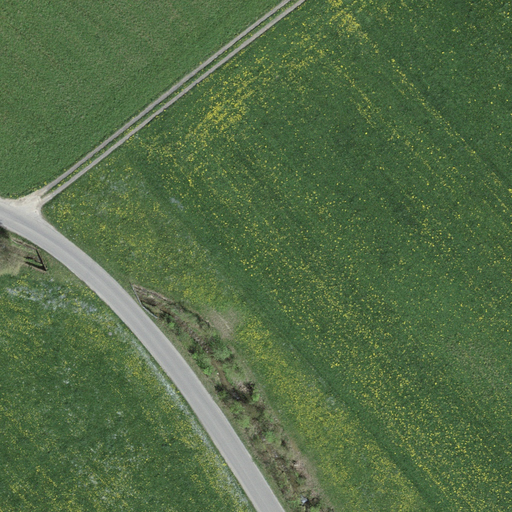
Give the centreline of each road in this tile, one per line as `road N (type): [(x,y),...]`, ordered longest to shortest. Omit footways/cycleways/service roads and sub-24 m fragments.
road 1 (unclassified): [(268,511),(172,363),(124,307),(76,260),(0,214)]
road 2 (track): [(304,0),(52,200),(14,221)]
